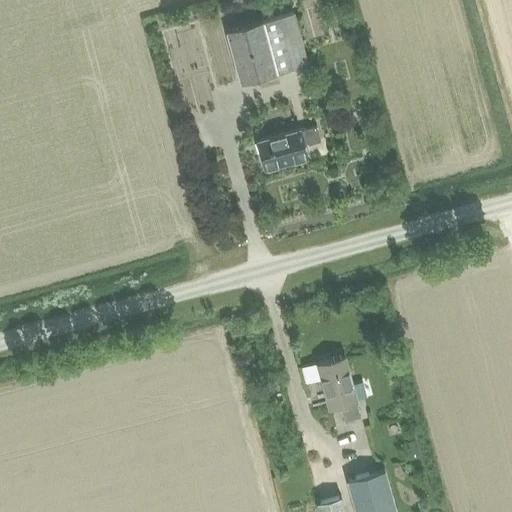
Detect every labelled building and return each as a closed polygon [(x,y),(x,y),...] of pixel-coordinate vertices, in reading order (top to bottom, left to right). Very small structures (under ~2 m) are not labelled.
[(238,82),(239,83),(306,64),(292,12),(224,30),(225,31),(226,31),(240,81),(238,82)] [(175,115),(181,113),(178,103),(172,105),(175,115)] [(305,145),(320,141),(316,125),(301,129),(300,128),(257,140),(264,167),(308,155),(305,145)] [(344,354),(316,362),(329,408),(339,405),(343,420),(359,416),(355,401),(356,400),(344,354)] [(303,379),(318,375),(313,358),(298,362),(303,379)] [(395,511),(384,468),(347,479),(356,511),(395,511)] [(317,501),(319,511),(344,511),(340,495),(317,501)]
